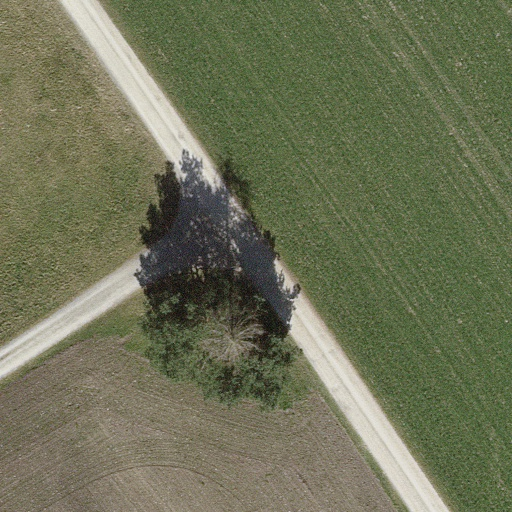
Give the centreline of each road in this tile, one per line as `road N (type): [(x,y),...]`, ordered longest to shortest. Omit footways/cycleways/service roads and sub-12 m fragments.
road 1 (track): [(423,511),(72,0)]
road 2 (track): [(0,370),(225,225)]
